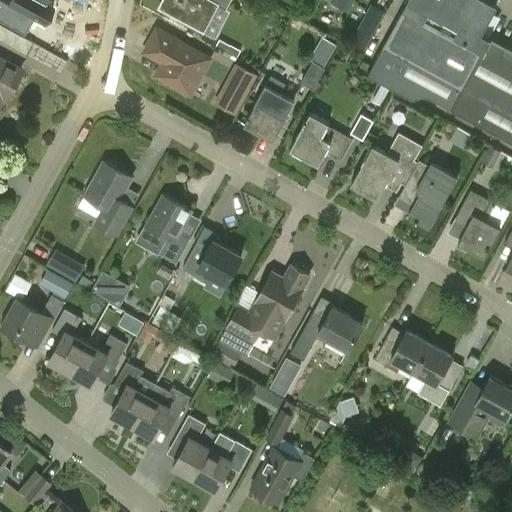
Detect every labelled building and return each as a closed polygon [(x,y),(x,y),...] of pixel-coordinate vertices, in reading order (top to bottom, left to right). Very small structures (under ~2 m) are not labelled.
[(24,17),(47,30),(59,7),(45,0),(12,0),(12,2),(8,0),(0,0),(0,21),(16,31),(24,17)] [(230,11),(226,9),(230,0),(162,0),(159,8),(204,32),(204,31),(216,37),(230,11)] [(443,104),(481,33),(497,5),(488,0),(407,0),(368,74),(412,98),(426,95),(443,104)] [(367,45),(384,10),(370,3),(352,38),(367,45)] [(190,94),(210,59),(160,32),(152,46),(168,55),(157,75),(190,94)] [(511,50),(481,33),(443,104),(511,141),(511,50)] [(310,55),(325,63),(336,43),(322,34),(310,55)] [(241,50),(219,38),(215,46),(237,57),(241,50)] [(4,101),(21,69),(0,58),(0,101),(1,99),(4,101)] [(313,89),(325,68),(313,61),(301,82),(313,89)] [(228,80),(247,89),(256,71),(238,62),(228,80)] [(272,76),(256,103),(245,124),(273,139),(284,119),(284,118),(295,100),(280,92),(285,83),(272,76)] [(353,139),(328,124),(329,123),(310,112),(290,149),(318,165),(326,152),(341,160),(353,139)] [(362,139),(373,120),(361,113),(350,133),(362,139)] [(399,131),(387,153),(373,145),(351,184),(377,199),(385,184),(397,191),(402,182),(415,159),(423,144),(399,131)] [(481,161),(500,171),(509,155),(490,144),(481,161)] [(415,159),(402,182),(405,184),(394,204),(409,212),(408,215),(429,227),(457,176),(431,161),(429,165),(418,159),(417,161),(415,159)] [(135,205),(121,198),(132,177),(104,161),(84,196),(103,206),(94,223),(118,236),(135,205)] [(500,227),(485,219),(495,202),(470,189),(454,220),(466,226),(458,242),(484,256),(500,227)] [(190,238),(180,232),(192,210),(163,194),(146,225),(166,237),(157,253),(176,263),(190,238)] [(213,240),(209,247),(197,240),(182,269),(200,278),(204,271),(226,283),(241,256),(213,240)] [(46,265),(76,282),(86,265),(55,248),(46,265)] [(255,301),(256,301),(251,310),(239,304),(219,340),(246,354),(259,330),(274,338),(302,289),(309,275),(291,265),(283,279),(271,273),(255,301)] [(92,290),(110,300),(118,286),(99,276),(92,290)] [(52,293),(43,312),(16,297),(0,325),(28,341),(30,338),(41,344),(64,300),(52,293)] [(152,322),(172,334),(181,317),(169,310),(175,300),(164,294),(158,304),(161,306),(152,322)] [(332,306),(326,318),(313,311),(290,352),(303,359),(317,333),(348,349),(362,323),(332,306)] [(52,331),(62,337),(49,360),(70,372),(87,342),(72,334),(81,317),(64,308),(52,331)] [(180,339),(146,321),(138,337),(149,343),(152,338),(164,344),(162,348),(172,353),(180,339)] [(407,329),(405,333),(392,326),(375,358),(397,371),(401,365),(413,371),(429,342),(407,329)] [(101,350),(87,342),(70,372),(91,384),(105,360),(115,366),(128,343),(111,333),(101,350)] [(211,356),(233,367),(241,352),(219,341),(211,356)] [(429,342),(413,371),(425,378),(417,393),(441,406),(457,375),(445,368),(452,355),(429,342)] [(284,397),(289,388),(300,366),(291,360),(285,357),(268,388),(284,397)] [(114,384),(124,389),(111,413),(132,425),(156,383),(141,375),(144,370),(126,360),(114,384)] [(214,362),(207,377),(226,386),(233,371),(214,362)] [(511,387),(490,376),(484,387),(470,379),(447,422),(478,439),(489,419),(501,425),(503,424),(506,419),(511,408),(511,387)] [(278,410),(284,398),(267,389),(249,380),(242,392),(278,410)] [(170,390),(156,383),(132,425),(154,437),(168,412),(178,418),(190,395),(172,386),(170,390)] [(281,408),(266,437),(278,444),(295,414),(292,413),(297,405),(287,400),(283,409),(281,408)] [(211,448),(210,448),(196,440),(206,423),(189,413),(167,453),(177,459),(173,466),(194,478),(211,448)] [(211,448),(194,478),(216,490),(229,466),(239,472),(252,449),(219,431),(210,448),(211,448)] [(10,469),(1,462),(9,452),(0,444),(0,478),(2,480),(10,469)] [(303,451),(299,459),(275,446),(253,487),(278,501),(292,475),(302,481),(315,458),(303,451)] [(33,505),(51,483),(39,474),(22,495),(33,505)] [(74,511),(61,502),(53,511),(74,511)]
